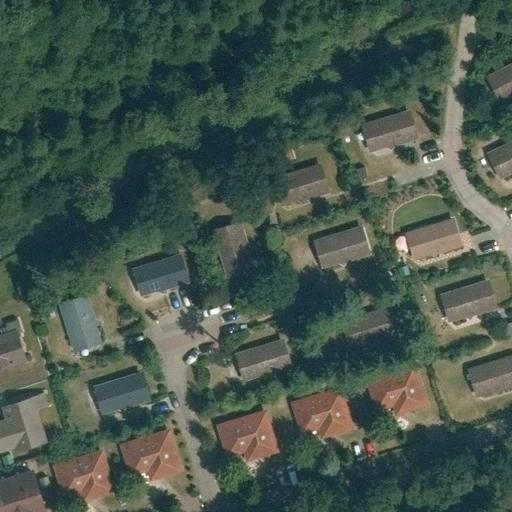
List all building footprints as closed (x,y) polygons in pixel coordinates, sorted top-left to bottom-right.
[(511,70),(490,81),(501,107),(511,101),(511,70)] [(373,154),(420,141),(413,109),(364,123),(373,154)] [(511,140),(484,154),(497,181),(511,173),(511,140)] [(329,194),(320,163),(272,177),(281,209),(329,194)] [(417,262),(464,248),(455,219),(408,233),(417,262)] [(217,232),(235,278),(256,270),(238,224),(217,232)] [(321,272),(373,254),(363,225),(311,242),(321,272)] [(142,294),(190,280),(184,258),(135,272),(142,294)] [(499,309),(490,280),(441,296),(450,325),(499,309)] [(106,344),(92,295),(57,305),(70,354),(106,344)] [(352,352),(401,339),(391,308),(344,321),(352,352)] [(18,328),(0,333),(0,375),(29,367),(18,328)] [(244,384),(294,371),(284,339),(234,352),(244,384)] [(478,401),(511,389),(511,356),(468,370),(478,401)] [(416,367),(367,383),(376,413),(393,408),(397,419),(429,409),(416,367)] [(96,385),(105,416),(151,401),(142,371),(96,385)] [(342,388),(292,403),(302,435),(318,430),(321,442),(355,432),(342,388)] [(0,405),(4,420),(0,421),(0,452),(16,448),(18,454),(55,442),(38,391),(0,403),(0,405)] [(235,423),(218,429),(228,460),(243,455),(246,464),(280,453),(267,413),(235,423)] [(167,430),(120,445),(131,480),(148,475),(151,485),(181,476),(167,430)] [(101,450),(50,466),(60,498),(81,492),(84,501),(114,492),(101,450)] [(47,511),(34,470),(0,480),(0,511),(47,511)]
